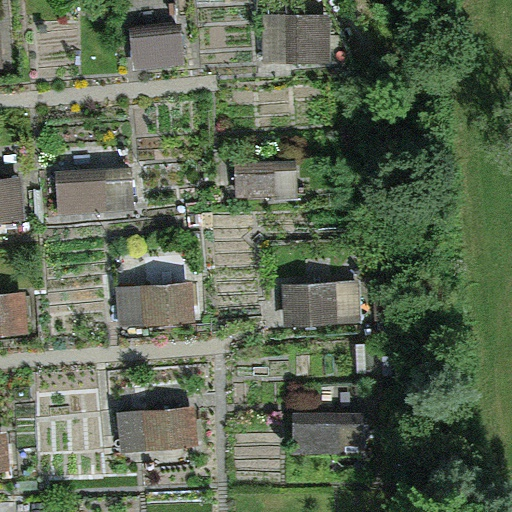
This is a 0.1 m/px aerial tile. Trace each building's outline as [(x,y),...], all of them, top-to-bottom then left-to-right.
[(0,31),(0,73),(8,74),(6,31),(0,31)] [(132,175),(59,179),(61,219),(134,216),(132,175)] [(0,229),(28,228),(26,181),(0,182),(0,229)] [(361,327),(359,286),(288,291),(290,331),(361,327)] [(120,327),(199,329),(200,291),(121,289),(120,327)] [(0,298),(0,338),(34,340),(35,299),(0,298)] [(200,413),(120,416),(122,455),(201,452),(200,413)] [(13,438),(0,438),(0,476),(14,476),(13,438)]
